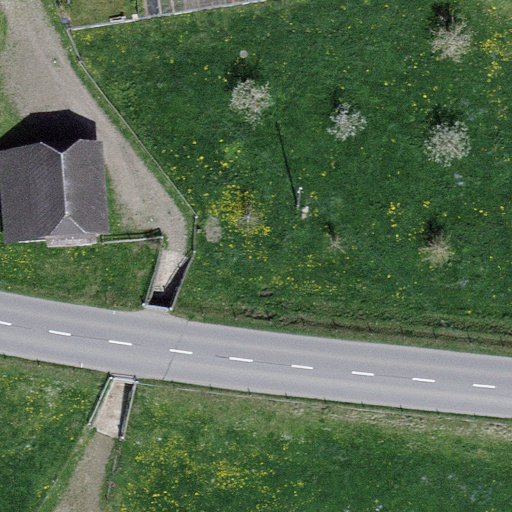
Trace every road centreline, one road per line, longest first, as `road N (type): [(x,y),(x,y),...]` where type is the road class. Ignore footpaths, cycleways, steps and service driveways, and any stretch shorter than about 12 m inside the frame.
road 1 (track): [(19,0),(96,127),(163,206),(175,237),(82,511)]
road 2 (tertiary): [(0,320),(144,345),(511,387)]
